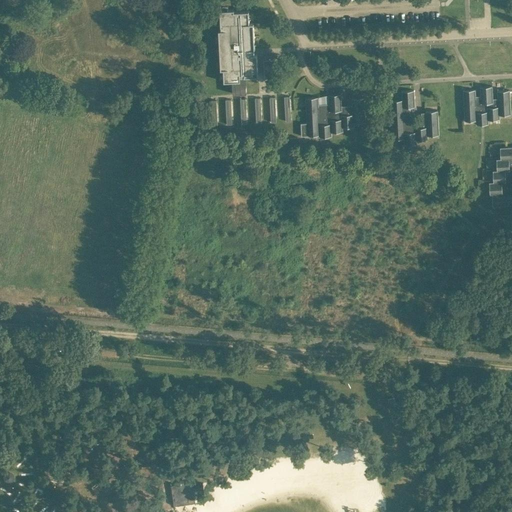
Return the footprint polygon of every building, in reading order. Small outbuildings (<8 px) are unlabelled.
[(220,47),(221,53),(221,60),(221,65),(221,69),(224,69),(224,73),(225,78),(225,81),(225,94),(247,93),(246,76),(250,76),(256,76),(258,75),(257,59),(257,55),(257,53),(255,53),(254,49),(255,49),(255,43),(254,38),(254,31),(254,25),(254,23),(249,23),(249,18),(249,13),(249,10),(234,11),(234,9),(228,9),(223,9),(220,10),(221,30),(219,30),(219,35),(220,40),(220,47)] [(265,76),(275,75),(274,59),(264,60),(265,76)] [(475,89),(463,89),(465,120),(476,120),(476,124),(489,123),(488,119),(500,119),(500,114),(511,114),(510,89),(497,90),(498,97),(493,98),(492,85),(480,86),(481,95),(476,95),(475,89)] [(439,134),(438,110),(426,110),(426,112),(421,112),(422,122),(411,123),(410,107),(415,106),(414,90),(402,90),(402,99),(391,100),(393,138),(404,138),(405,144),(417,144),(417,140),(428,139),(428,135),(439,134)] [(306,97),(307,131),(308,135),(319,134),(319,136),(332,136),(332,132),(343,131),(343,127),(354,126),(354,122),(366,121),(364,97),(352,98),(352,105),(342,105),(341,93),(329,94),(329,103),(319,104),(318,96),(306,97)] [(219,123),(290,120),(289,95),(218,98),(219,123)] [(511,146),(500,147),(501,158),(497,158),(497,170),(493,170),(494,182),(489,182),(490,194),(492,194),(493,205),(511,204),(511,146)] [(171,484),(172,495),(174,505),(195,502),(195,498),(204,497),(203,494),(205,494),(204,486),(193,487),(192,481),(171,484)]
